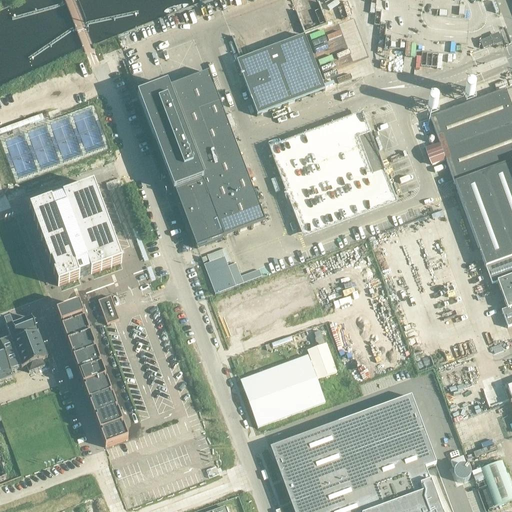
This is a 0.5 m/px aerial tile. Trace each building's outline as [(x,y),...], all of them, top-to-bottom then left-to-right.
[(479,42),(482,50),(500,43),(497,35),(479,42)] [(304,36),(236,62),(256,117),(325,91),(304,36)] [(167,85),(137,97),(173,192),(174,192),(196,249),(265,223),(208,74),(168,89),(167,85)] [(454,184),(510,163),(511,162),(511,110),(505,91),(430,119),(454,184)] [(0,135),(43,120),(42,115),(0,130),(0,135)] [(365,121),(271,157),(300,233),(394,197),(365,121)] [(511,167),(510,163),(454,184),(485,268),(511,258),(511,167)] [(93,186),(29,209),(58,287),(121,263),(93,186)] [(224,257),(203,265),(215,295),(235,287),(224,257)] [(511,258),(485,269),(491,285),(497,283),(500,292),(507,310),(501,312),(507,329),(511,326),(511,258)] [(110,297),(98,302),(106,326),(119,321),(110,297)] [(78,306),(56,314),(60,327),(62,326),(63,329),(61,330),(66,342),(67,341),(68,344),(67,345),(71,357),(73,357),(74,359),(72,360),(77,372),(79,372),(80,375),(78,375),(83,388),(84,387),(85,390),(84,390),(88,403),(90,402),(91,405),(89,406),(94,418),(95,417),(96,420),(95,421),(99,433),(101,433),(102,435),(100,436),(105,448),(128,440),(123,428),(121,428),(120,425),(122,425),(117,412),(116,413),(115,410),(116,410),(112,397),(110,398),(109,395),(111,395),(106,382),(105,383),(104,380),(105,379),(101,367),(99,368),(98,365),(100,364),(95,352),(93,352),(92,350),(94,349),(89,337),(88,337),(87,334),(88,334),(84,321),(82,322),(81,319),(83,319),(78,306)] [(38,334),(31,319),(12,325),(10,319),(4,321),(10,339),(11,344),(38,334)] [(48,359),(38,334),(11,344),(20,368),(21,368),(21,369),(26,367),(29,373),(45,367),(42,361),(48,359)] [(10,339),(0,342),(0,344),(10,372),(20,368),(11,344),(10,339)] [(0,384),(13,379),(10,372),(0,344),(0,384)] [(307,357),(240,382),(257,429),(325,404),(313,373),(314,373),(315,373),(318,382),(327,379),(337,375),(332,361),(326,347),(317,351),(308,354),(311,363),(314,371),(313,371),(307,357)] [(439,511),(424,470),(436,466),(411,398),(269,450),(279,475),(281,483),(289,502),(290,505),(292,511),(439,511)] [(463,457),(450,462),(453,468),(465,464),(463,457)] [(511,501),(511,491),(501,463),(481,470),(494,508),(511,501)]
